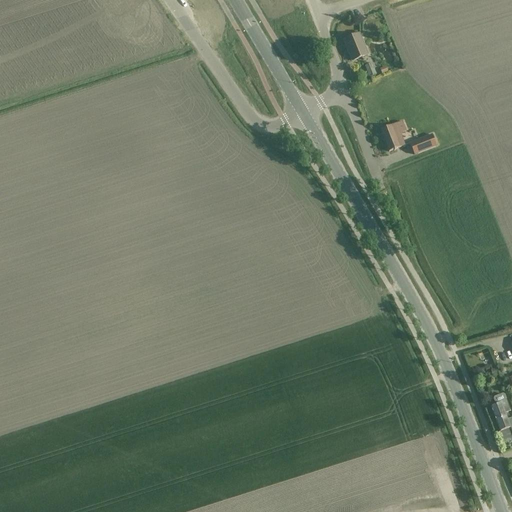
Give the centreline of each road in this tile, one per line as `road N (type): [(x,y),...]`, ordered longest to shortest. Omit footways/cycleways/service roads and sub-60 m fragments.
road 1 (tertiary): [(503,511),(410,288),(302,112)]
road 2 (unclassified): [(302,112),(266,129),(253,122),(167,0)]
road 3 (tertiary): [(302,112),(235,0)]
